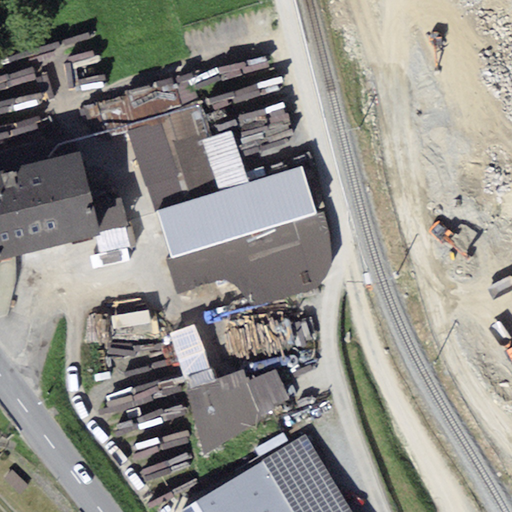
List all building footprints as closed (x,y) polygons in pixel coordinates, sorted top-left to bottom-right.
[(197,106),(126,127),(156,211),(220,193),(203,142),(208,140),(197,106)] [(249,183),(232,132),(208,140),(203,142),(220,193),(249,183)] [(81,152),(0,172),(0,260),(97,238),(103,236),(103,233),(81,152)] [(156,211),(173,259),(314,216),(318,215),(302,166),(249,183),(220,193),(156,211)] [(237,287),(255,308),(317,288),(331,269),(331,240),(324,241),(314,216),(173,259),(167,260),(179,295),(224,280),(237,287)] [(130,246),(125,227),(103,233),(103,236),(97,238),(101,254),(130,246)] [(220,377),(186,387),(206,455),(262,419),(248,383),(223,391),(220,377)] [(293,511),(351,511),(305,436),(263,462),(293,511)] [(293,511),(263,462),(182,511),(293,511)]
